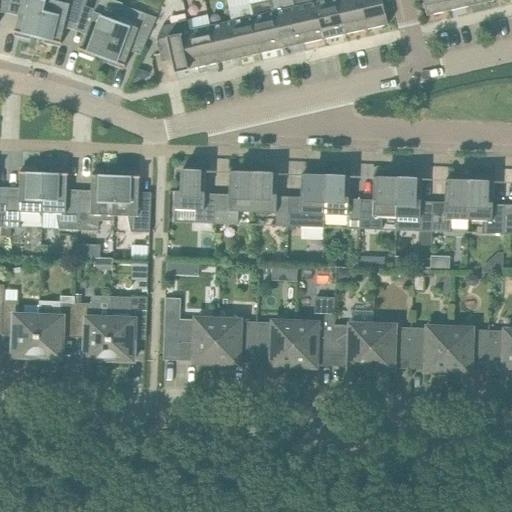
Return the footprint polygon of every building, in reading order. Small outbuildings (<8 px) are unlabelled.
[(10,0),(9,6),(21,9),(15,30),(14,30),(14,31),(38,37),(46,0),(10,0)] [(46,0),(38,37),(62,43),(62,42),(61,42),(66,20),(78,23),(84,0),(69,0),(69,4),(53,0),(46,0)] [(100,0),(84,0),(78,23),(89,27),(81,48),(80,48),(79,49),(102,57),(116,20),(96,12),(100,0)] [(282,48),(271,1),(271,0),(269,0),(250,4),(261,53),(282,48)] [(293,0),(274,0),(271,1),(282,48),(303,43),(293,0)] [(324,39),(316,3),(315,0),(293,0),(303,43),(324,39)] [(337,0),(329,0),(316,3),(324,39),(345,34),(337,0)] [(359,0),(337,0),(345,34),(366,29),(359,0)] [(359,0),(366,29),(388,24),(382,0),(359,0)] [(447,0),(424,0),(428,15),(450,10),(447,0)] [(447,0),(450,10),(471,5),(469,0),(447,0)] [(261,53),(250,4),(229,9),(232,22),(240,58),(261,53)] [(137,28),(116,20),(102,57),(126,66),(126,65),(125,64),(133,44),(144,48),(156,18),(143,13),(137,28)] [(198,67),(190,32),(187,21),(162,26),(157,39),(162,62),(173,60),(176,72),(198,67)] [(232,22),(211,27),(219,63),(240,58),(232,22)] [(211,27),(190,32),(198,67),(219,63),(211,27)] [(139,69),(134,84),(137,85),(148,77),(150,72),(139,69)] [(216,224),(217,199),(205,198),(206,172),(207,172),(207,171),(182,170),(181,191),(175,191),(174,207),(180,207),(180,209),(195,210),(195,223),(216,224)] [(20,195),(7,195),(6,227),(20,228),(20,212),(43,213),(44,173),(19,172),(19,173),(21,173),(20,195)] [(217,199),(216,224),(237,225),(238,211),(253,212),(254,172),(230,172),(230,173),(229,199),(217,199)] [(254,172),(253,212),(276,213),(276,226),(288,226),(289,201),(277,201),(278,175),(279,175),(279,173),(254,172)] [(69,173),(44,173),(43,213),(56,213),(59,229),(78,230),(79,197),(67,197),(68,175),(69,175),(69,173)] [(92,198),(79,197),(78,230),(97,231),(101,215),(115,215),(116,175),(91,174),(91,176),(93,176),(92,198)] [(289,201),(288,226),(301,227),(301,214),(325,215),(326,175),(302,174),(302,176),(301,202),(289,201)] [(116,175),(115,215),(128,216),(131,232),(150,232),(151,200),(139,200),(139,178),(141,178),(141,176),(116,175)] [(351,176),(326,175),(325,215),(348,215),(348,229),(360,229),(361,204),(349,203),(350,177),(351,177),(351,176)] [(361,204),(360,229),(381,230),(382,217),(397,217),(398,178),(374,177),(374,178),(373,204),(361,204)] [(422,179),(398,178),(397,217),(420,218),(420,231),(432,232),(433,207),(421,206),(422,180),(422,179)] [(445,207),(433,207),(432,232),(444,232),(445,219),(468,220),(470,180),(446,179),(446,181),(445,207)] [(470,180),(468,220),(492,221),(492,234),(504,234),(505,209),(493,209),(494,182),(494,181),(470,180)] [(274,248),(273,260),(285,260),(286,249),(274,248)] [(41,264),(41,256),(29,256),(29,264),(41,264)] [(103,259),(103,270),(112,270),(112,259),(103,259)] [(211,276),(219,277),(220,263),(206,262),(205,270),(211,276)] [(288,267),(287,281),(297,281),(297,268),(288,267)] [(376,268),(376,282),(383,282),(389,277),(389,268),(376,268)] [(345,280),(349,277),(349,271),(339,270),(339,280),(345,280)] [(422,270),(414,270),(413,282),(421,282),(422,270)] [(437,270),(436,287),(449,288),(450,271),(437,270)] [(468,284),(474,284),(477,281),(477,277),(475,274),(469,274),(466,277),(465,281),(468,284)] [(138,279),(138,288),(147,288),(147,278),(138,278),(138,279)] [(131,320),(111,319),(109,359),(135,360),(135,359),(133,359),(134,332),(146,333),(147,298),(132,297),(131,320)] [(217,363),(218,319),(195,319),(195,320),(180,319),(181,305),(179,305),(179,307),(166,306),(167,298),(165,298),(165,319),(163,356),(195,357),(195,361),(194,361),(194,362),(217,363)] [(4,300),(2,327),(14,328),(13,354),(12,354),(12,355),(37,356),(39,316),(18,315),(18,301),(4,300)] [(60,317),(39,316),(37,356),(63,357),(63,356),(62,356),(63,329),(74,330),(75,303),(60,302),(60,317)] [(75,303),(74,330),(86,330),(85,357),(84,357),(84,358),(109,359),(111,319),(98,318),(99,307),(95,304),(75,303)] [(241,320),(218,319),(217,363),(240,364),(240,363),(239,363),(239,358),(256,359),(257,322),(241,321),(241,320)] [(257,322),(256,359),(272,359),(272,364),(271,364),(271,365),(294,366),(296,322),(273,321),(272,322),(257,322)] [(296,322),(294,366),(317,367),(317,366),(316,366),(316,361),(333,361),(334,325),(319,324),(319,323),(296,322)] [(350,325),(334,325),(333,361),(350,362),(349,367),(348,367),(348,368),(371,369),(373,325),(350,324),(350,325)] [(373,325),(371,369),(394,370),(394,368),(393,368),(394,364),(410,364),(412,327),(396,327),(396,326),(373,325)] [(427,328),(412,327),(410,364),(427,365),(427,370),(426,369),(426,371),(449,372),(450,328),(427,327),(427,328)] [(450,328),(449,372),(472,373),(472,371),(471,371),(471,366),(487,367),(489,330),(473,330),(473,329),(450,328)] [(505,331),(489,330),(487,367),(504,368),(504,372),(503,372),(503,374),(511,373),(511,330),(505,330),(505,331)]
